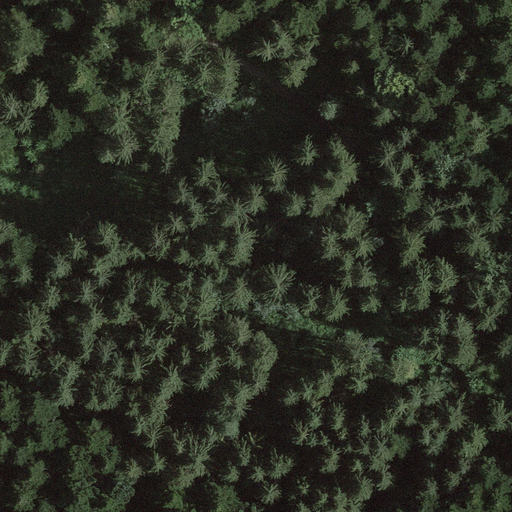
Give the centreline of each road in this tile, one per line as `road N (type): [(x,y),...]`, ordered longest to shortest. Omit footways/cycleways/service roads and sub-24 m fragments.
road 1 (track): [(511,372),(406,234),(349,133),(247,62),(182,0)]
road 2 (track): [(140,0),(98,31),(0,57)]
